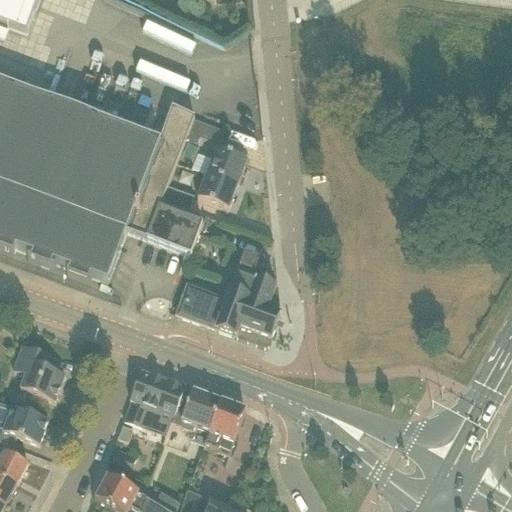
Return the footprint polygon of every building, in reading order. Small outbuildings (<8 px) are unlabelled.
[(0,0),(0,26),(27,37),(40,0),(0,0)] [(168,190),(186,144),(194,123),(173,112),(160,147),(0,86),(0,253),(14,259),(16,252),(33,259),(30,265),(51,273),(53,266),(70,273),(68,279),(88,287),(91,280),(108,287),(127,237),(191,261),(203,229),(160,213),(163,204),(168,190)] [(225,135),(194,123),(186,144),(198,148),(200,141),(220,148),(225,135)] [(217,154),(213,163),(197,157),(192,172),(207,178),(238,190),(247,165),(217,154)] [(198,202),(229,214),(238,190),(207,178),(198,202)] [(194,200),(168,190),(163,204),(189,214),(194,200)] [(271,344),(280,321),(281,319),(278,292),(258,285),(265,264),(245,257),(231,296),(225,294),(222,303),(188,290),(177,320),(216,334),(216,335),(231,340),(233,335),(238,337),(240,333),(271,344)] [(21,395),(55,407),(65,380),(44,372),(48,360),(23,351),(14,376),(26,380),(21,395)] [(185,392),(142,376),(130,405),(132,406),(125,426),(141,433),(149,412),(174,422),(185,392)] [(172,428),(208,442),(222,406),(193,395),(193,396),(186,393),(186,392),(185,392),(174,422),(172,428)] [(223,443),(233,447),(245,415),(222,406),(208,442),(205,450),(219,455),(223,443)] [(40,450),(49,425),(0,408),(0,445),(14,451),(17,441),(40,450)] [(133,435),(123,431),(118,444),(128,447),(133,435)] [(0,480),(17,490),(28,469),(6,457),(0,466),(0,480)] [(120,471),(124,460),(117,457),(112,467),(120,471)] [(0,480),(0,506),(6,510),(17,490),(0,480)] [(162,511),(108,481),(96,504),(109,511),(131,511),(132,511),(162,511)] [(206,511),(210,505),(187,495),(181,511),(206,511)]
